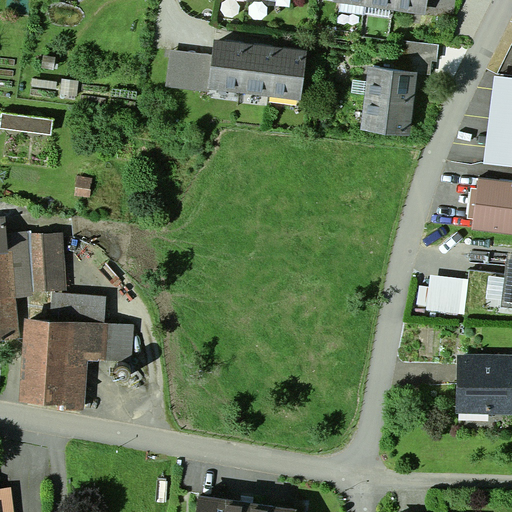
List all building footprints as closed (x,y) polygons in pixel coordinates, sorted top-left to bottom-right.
[(333,0),(333,1),(426,14),(427,12),(428,0),(333,0)] [(457,0),(428,0),(427,12),(455,15),(457,0)] [(209,89),(239,93),(245,43),(214,39),(213,55),(209,89)] [(438,45),(400,40),(397,69),(418,72),(435,74),(438,45)] [(275,46),(245,43),(239,93),(269,96),(275,46)] [(307,50),(275,46),(269,96),(301,100),(307,50)] [(209,89),(213,55),(170,50),(166,87),(208,92),(209,89)] [(368,66),(364,99),(414,105),(418,72),(397,69),(368,66)] [(484,163),(511,165),(511,77),(494,75),(484,163)] [(410,136),(414,105),(364,99),(360,130),(410,136)] [(1,112),(0,119),(0,128),(51,135),(53,119),(1,112)] [(77,175),(74,195),(89,197),(93,178),(77,175)] [(473,219),(472,230),(511,234),(511,181),(478,177),(477,188),(471,187),(467,219),(473,219)] [(6,217),(0,217),(0,341),(20,340),(17,298),(50,295),(50,293),(66,292),(67,289),(62,232),(31,234),(31,230),(7,232),(6,217)] [(511,252),(508,252),(504,277),(502,300),(501,306),(511,307),(511,252)] [(431,275),(427,310),(465,314),(469,279),(431,275)] [(502,300),(504,277),(488,276),(486,299),(502,300)] [(49,319),(105,322),(106,296),(66,292),(50,293),(50,295),(49,319)] [(25,318),(21,402),(58,403),(57,409),(85,411),(88,359),(132,361),(134,324),(105,322),(49,319),(25,318)] [(511,355),(457,354),(456,413),(511,414),(511,355)] [(0,511),(14,511),(12,489),(0,490),(0,511)] [(198,495),(195,511),(296,511),(297,509),(198,495)]
